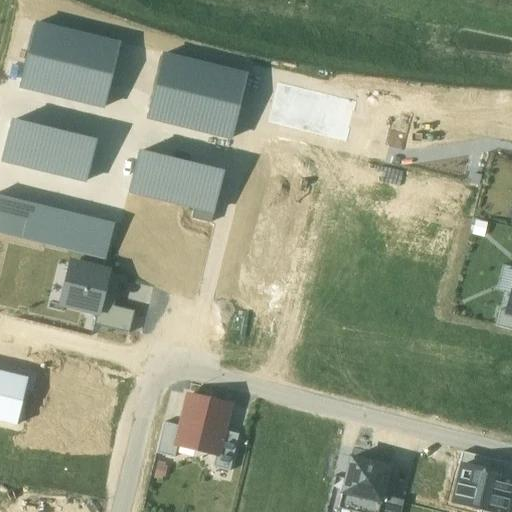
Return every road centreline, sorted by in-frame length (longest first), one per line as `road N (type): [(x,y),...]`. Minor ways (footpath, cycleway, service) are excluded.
road 1 (residential): [(511,450),(161,360)]
road 2 (residential): [(161,360),(0,328)]
road 3 (residential): [(122,511),(161,360)]
